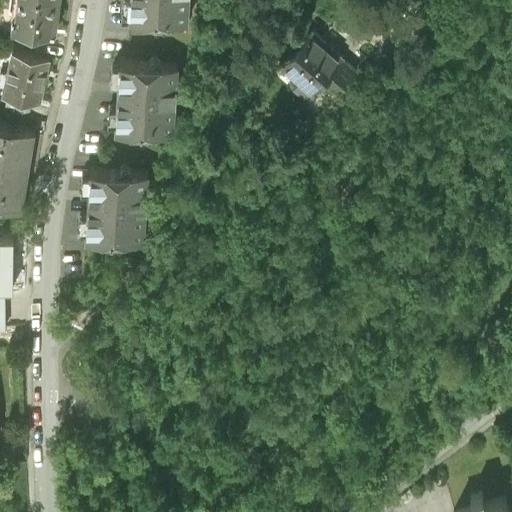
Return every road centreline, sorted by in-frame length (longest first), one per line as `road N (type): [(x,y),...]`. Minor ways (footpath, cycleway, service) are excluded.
road 1 (residential): [(90,0),(43,263),(40,433),(49,511)]
road 2 (track): [(262,511),(364,339),(447,144),(476,106),(511,97)]
road 3 (residential): [(345,511),(511,390)]
road 4 (track): [(43,382),(109,405),(162,511)]
road 5 (track): [(511,199),(457,270),(460,288),(476,293),(511,274)]
